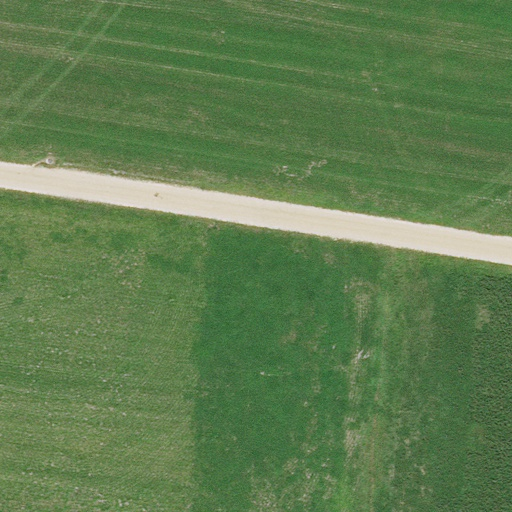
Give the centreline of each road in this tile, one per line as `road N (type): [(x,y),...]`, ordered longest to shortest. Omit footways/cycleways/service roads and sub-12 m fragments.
road 1 (track): [(511,256),(0,180)]
road 2 (track): [(388,235),(373,511)]
